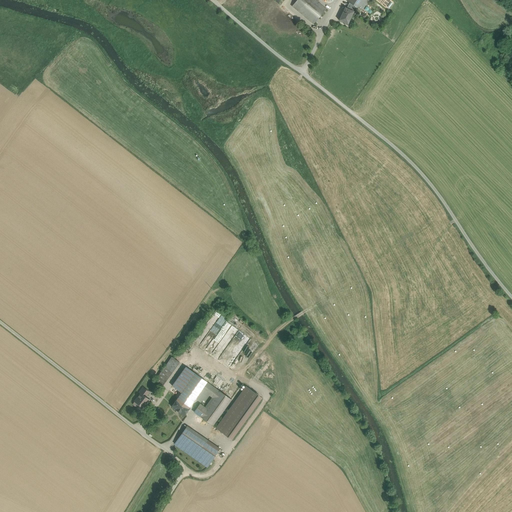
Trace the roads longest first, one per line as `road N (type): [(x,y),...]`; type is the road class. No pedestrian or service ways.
road 1 (unclassified): [(213,0),(406,158),(511,298)]
road 2 (residential): [(0,322),(182,463),(159,511)]
